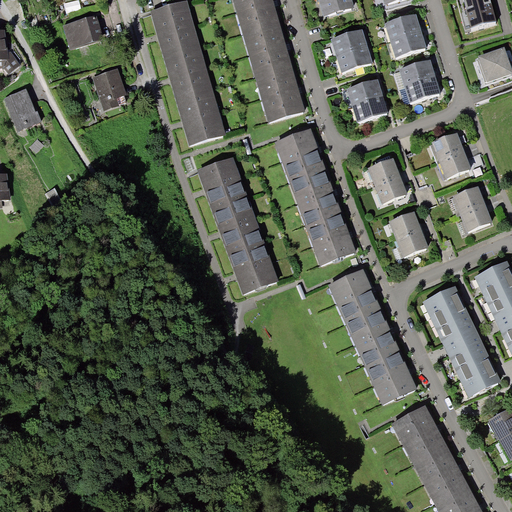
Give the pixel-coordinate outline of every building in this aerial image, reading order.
[(233,0),(243,33),(279,23),(274,5),(272,0),(233,0)] [(352,0),(318,0),(323,19),(355,10),(352,0)] [(456,0),(465,34),(498,26),(491,0),(456,0)] [(164,61),(200,51),(187,5),(150,15),(157,38),(164,61)] [(390,43),(422,33),(420,28),(417,16),(385,26),(390,43)] [(97,18),(65,27),(72,50),(104,40),(97,18)] [(279,23),(243,33),(256,77),(293,67),(287,48),(279,23)] [(6,31),(0,31),(0,68),(3,68),(9,74),(22,63),(9,49),(6,31)] [(337,59),(368,50),(366,43),(362,31),(331,40),(337,59)] [(422,33),(390,43),(396,60),(427,50),(424,40),(422,33)] [(368,50),(337,59),(342,74),(373,65),(370,55),(368,50)] [(504,50),(475,59),(485,86),(511,77),(511,72),(508,61),(504,50)] [(176,105),(212,95),(200,51),(164,61),(169,82),(176,105)] [(405,88),(435,78),(434,74),(430,61),(399,71),(405,88)] [(293,67),(256,77),(270,124),(307,113),(300,91),(293,67)] [(119,70),(93,78),(104,112),(119,106),(117,99),(127,96),(119,70)] [(435,78),(405,88),(410,105),(441,95),(438,86),(435,78)] [(75,81),(69,84),(82,119),(88,116),(75,81)] [(353,107),(384,97),(383,92),(379,81),(347,90),(353,107)] [(25,92),(5,101),(19,135),(40,125),(25,92)] [(212,95),(176,105),(182,125),(188,146),(224,135),(212,95)] [(384,97),(353,107),(358,125),(389,115),(386,105),(384,97)] [(292,184),(328,172),(321,151),(313,130),(278,142),(292,184)] [(438,163),(464,153),(463,149),(457,135),(431,145),(438,163)] [(464,153),(438,163),(444,181),(471,171),(466,158),(464,153)] [(470,157),(471,169),(484,168),(483,156),(470,157)] [(375,188),(401,178),(400,173),(395,160),(368,169),(375,188)] [(213,218),(247,206),(232,162),(197,175),(204,193),(213,218)] [(304,220),(340,208),(335,193),(328,172),(292,184),(304,220)] [(8,176),(0,177),(0,207),(11,206),(8,176)] [(401,178),(375,188),(382,206),(408,196),(403,182),(401,178)] [(47,194),(56,210),(65,205),(56,189),(47,194)] [(454,199),(461,218),(486,208),(480,189),(454,199)] [(227,257),(261,245),(247,206),(213,218),(219,235),(227,257)] [(340,208),(304,220),(320,266),(356,254),(349,236),(340,208)] [(486,208),(461,218),(467,235),(493,226),(486,208)] [(389,224),(396,244),(423,234),(416,214),(389,224)] [(423,234),(396,244),(403,262),(430,251),(423,234)] [(261,245),(227,257),(234,278),(241,297),(274,286),(261,245)] [(511,275),(506,262),(473,278),(511,356),(511,275)] [(359,270),(327,285),(345,325),(378,310),(359,270)] [(478,336),(456,288),(425,302),(469,398),(500,384),(478,336)] [(378,310),(345,325),(363,365),(396,350),(378,310)] [(396,350),(363,365),(381,405),(414,391),(396,350)] [(424,407),(390,425),(412,466),(445,449),(424,407)] [(500,443),(511,436),(511,409),(488,422),(500,443)] [(511,463),(511,462),(511,436),(500,443),(511,463)] [(445,449),(412,466),(435,508),(466,491),(445,449)] [(477,511),(466,491),(435,508),(436,511),(477,511)]
